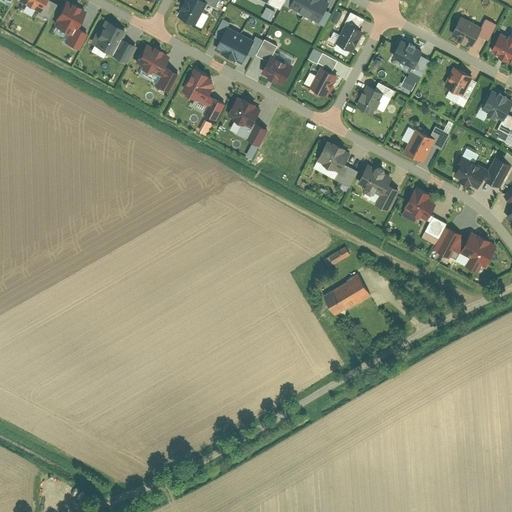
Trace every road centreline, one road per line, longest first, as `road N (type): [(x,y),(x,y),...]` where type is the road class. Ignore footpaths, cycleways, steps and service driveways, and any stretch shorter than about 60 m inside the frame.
road 1 (track): [(0,45),(471,304)]
road 2 (unclassified): [(87,511),(511,288)]
road 3 (residential): [(327,124),(465,199),(511,247)]
road 4 (residential): [(150,30),(327,124)]
road 5 (residential): [(511,80),(385,14)]
road 6 (residential): [(385,14),(327,124)]
